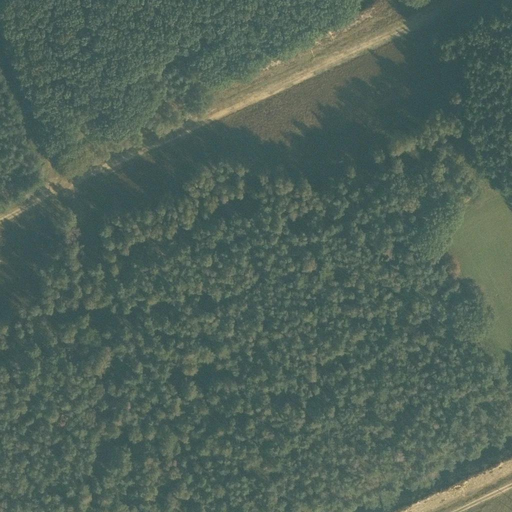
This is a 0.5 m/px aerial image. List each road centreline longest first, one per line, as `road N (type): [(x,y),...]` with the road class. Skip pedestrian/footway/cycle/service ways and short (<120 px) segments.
road 1 (track): [(62,181),(461,0)]
road 2 (track): [(62,181),(208,511)]
road 3 (track): [(0,31),(62,181)]
